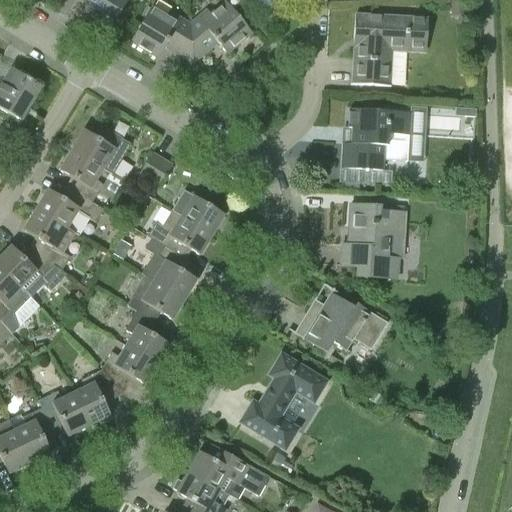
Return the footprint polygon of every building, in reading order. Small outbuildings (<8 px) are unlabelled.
[(86,0),(90,2),(82,14),(110,31),(128,0),(86,0)] [(193,64),(218,44),(227,55),(252,34),(226,3),(211,15),(207,11),(190,25),(192,58),(193,64)] [(193,64),(192,58),(190,25),(171,13),(168,19),(151,9),(130,43),(158,60),(166,48),(193,64)] [(360,39),(357,86),(390,88),(392,60),(391,60),(392,39),(410,40),(409,48),(426,49),(428,19),(367,16),(366,27),(354,27),(354,38),(360,39)] [(0,89),(0,109),(20,122),(41,87),(16,72),(4,92),(0,89)] [(343,145),(341,170),(381,172),(383,147),(387,147),(388,136),(408,137),(410,114),(349,111),(348,129),(352,130),(351,145),(343,145)] [(70,152),(103,171),(113,177),(131,147),(101,129),(95,140),(82,132),(70,152)] [(68,192),(103,212),(103,211),(92,204),(103,186),(96,182),(103,171),(70,152),(58,173),(74,182),(68,192)] [(138,177),(148,183),(162,160),(152,153),(138,177)] [(148,183),(158,190),(173,166),(162,160),(148,183)] [(96,224),(103,212),(68,192),(63,201),(46,192),(34,212),(67,230),(74,219),(80,223),(84,217),(96,224)] [(179,217),(211,237),(224,217),(185,193),(179,202),(176,200),(170,211),(179,217)] [(356,277),(398,280),(399,259),(388,258),(388,252),(387,252),(388,240),(389,240),(389,238),(404,239),(406,213),(387,212),(387,213),(379,213),(379,209),(349,207),(348,230),(352,230),(351,247),(341,247),(340,267),(357,268),(356,277)] [(32,251),(54,267),(61,273),(70,259),(63,254),(75,235),(67,230),(34,212),(22,232),(38,242),(32,251)] [(156,241),(179,254),(183,247),(199,257),(211,237),(179,217),(173,228),(166,224),(156,241)] [(179,254),(156,241),(150,251),(159,256),(152,266),(159,270),(152,281),(184,301),(196,281),(180,271),(186,262),(177,256),(179,254)] [(0,257),(0,269),(21,290),(30,281),(35,286),(54,267),(32,251),(24,260),(11,246),(0,257)] [(0,322),(12,336),(23,324),(15,316),(30,299),(21,290),(0,269),(0,322)] [(171,321),(184,301),(152,281),(145,293),(139,289),(127,307),(136,313),(149,321),(155,312),(171,321)] [(293,335),(325,355),(332,344),(346,352),(353,341),(370,352),(387,325),(356,305),(353,309),(330,294),(319,312),(310,307),(293,335)] [(149,321),(136,313),(124,332),(131,336),(125,345),(156,365),(168,345),(152,335),(158,326),(149,321)] [(0,345),(12,336),(0,322),(0,345)] [(144,386),(156,365),(125,345),(117,357),(111,354),(100,371),(118,392),(127,376),(144,386)] [(239,424),(286,452),(300,430),(290,424),(304,401),(314,407),(328,384),(281,355),(268,377),(274,380),(258,406),(252,403),(239,424)] [(118,392),(100,371),(80,381),(84,388),(72,394),(88,427),(110,417),(101,400),(118,392)] [(67,438),(88,427),(72,394),(60,400),(57,393),(44,399),(56,422),(59,421),(67,438)] [(53,433),(49,425),(41,409),(21,419),(25,426),(13,431),(30,465),(51,454),(43,437),(53,433)] [(0,458),(8,475),(30,465),(13,431),(8,421),(0,425),(0,458)] [(258,498),(269,478),(211,446),(205,456),(199,453),(187,473),(220,491),(237,502),(244,490),(258,498)] [(284,471),(276,467),(282,457),(275,453),(266,466),(282,476),(284,471)] [(187,511),(225,511),(227,511),(213,503),(220,491),(187,473),(176,494),(192,503),(187,511)]
